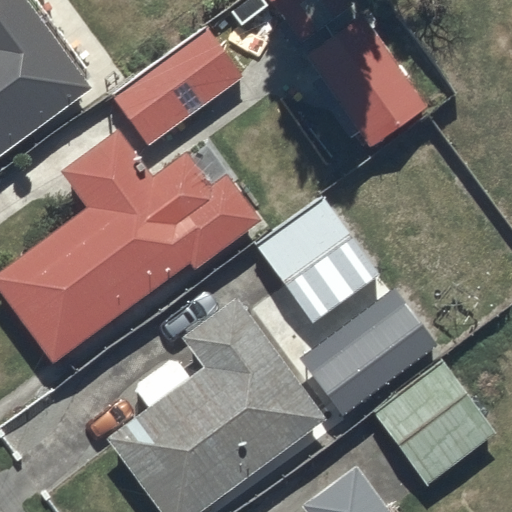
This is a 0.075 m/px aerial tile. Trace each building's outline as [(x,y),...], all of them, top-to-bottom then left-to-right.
[(0,0),(0,150),(92,80),(31,0),(0,0)] [(298,47),(336,97),(327,104),(350,135),(359,128),(372,145),(427,103),(350,0),(272,0),(304,43),(298,47)] [(208,24),(112,92),(149,144),(245,75),(208,24)] [(88,201),(0,266),(0,282),(56,357),(189,258),(194,265),(259,216),(223,167),(210,177),(188,147),(155,171),(120,123),(62,166),(88,201)] [(323,193),(256,241),(311,319),(378,271),(323,193)] [(145,402),(105,433),(162,511),(192,511),(325,415),(235,292),(179,333),(201,362),(189,371),(177,355),(165,355),(135,378),(134,388),(145,402)] [(441,359),(373,410),(426,481),(494,430),(441,359)] [(388,511),(353,463),(299,502),(306,511),(388,511)]
